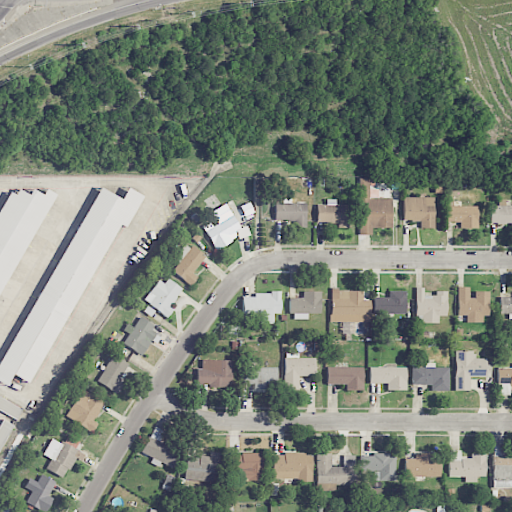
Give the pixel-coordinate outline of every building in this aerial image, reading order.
[(391,227),(391,198),(377,198),(377,187),(374,187),(374,178),(359,177),(359,234),(371,234),(371,227),(391,227)] [(114,222),(125,227),(142,195),(126,187),(121,198),(93,185),(0,371),(0,382),(6,385),(12,374),(33,385),(114,222)] [(0,292),(48,191),(44,189),(42,194),(31,189),(27,196),(5,185),(0,194),(0,292)] [(434,197),(403,197),(403,221),(420,221),(419,228),(434,228),(434,197)] [(316,205),(316,222),(337,223),(337,227),(348,228),(349,205),(335,204),(335,199),(326,199),(326,205),(316,205)] [(511,205),(505,205),(506,199),(499,199),(499,206),(490,205),(490,223),(511,224),(511,228),(511,205)] [(211,211),(216,221),(203,227),(215,250),(232,242),(228,234),(239,228),(226,203),(211,211)] [(306,203),(274,203),(275,220),(295,220),(295,227),(306,227),(306,203)] [(478,206),(447,206),(446,221),(460,222),(460,227),(477,228),(478,206)] [(192,273),(204,256),(185,242),(173,260),(178,263),(171,272),(191,286),(197,277),(192,273)] [(143,301),(167,317),(173,309),(169,306),(180,290),(160,276),(143,301)] [(457,315),(466,315),(466,322),(479,322),(479,315),(489,315),(488,291),(471,291),(471,286),(457,286),(457,315)] [(415,322),(438,323),(438,315),(446,316),(447,291),(434,290),(434,295),(423,295),(423,288),(416,287),(415,322)] [(370,322),(370,300),(362,300),(363,290),(331,289),(331,321),(342,322),(341,332),(353,333),(353,321),(370,322)] [(290,297),(290,319),(308,319),(308,313),(320,313),(321,291),(303,291),(302,298),(290,297)] [(405,291),(388,291),(388,297),(373,297),(373,313),(405,314),(405,291)] [(241,320),(271,321),(271,313),(280,314),(280,292),(254,292),(254,296),(242,296),(241,320)] [(511,297),(499,297),(500,313),(508,313),(509,319),(511,318),(511,297)] [(123,330),(128,333),(122,344),(140,355),(157,327),(139,316),(133,327),(127,323),(123,330)] [(486,358),(474,358),(474,350),(454,351),(455,391),(470,391),(469,377),(486,376),(486,358)] [(315,358),(298,358),(298,353),(284,352),(283,389),(298,389),(298,376),(314,376),(315,358)] [(102,372),(97,381),(116,393),(122,383),(117,380),(128,364),(111,353),(100,371),(102,372)] [(231,387),(231,360),(200,359),(200,369),(196,369),(196,386),(231,387)] [(448,391),(448,367),(434,367),(434,362),(424,362),(424,367),(412,367),(411,384),(431,384),(431,390),(448,391)] [(362,366),(326,367),(326,383),(343,383),(343,390),(363,389),(362,366)] [(248,389),(264,389),(264,384),(276,384),(276,367),(249,367),(248,389)] [(406,367),(369,367),(369,383),(387,383),(387,390),(406,390),(406,367)] [(511,367),(497,368),(497,395),(510,395),(510,386),(511,385),(511,367)] [(65,416),(92,432),(97,423),(93,421),(104,402),(82,389),(65,416)] [(0,394),(0,409),(16,417),(22,405),(0,394)] [(173,468),(180,450),(158,441),(162,430),(153,426),(142,453),(152,457),(150,463),(159,466),(160,462),(173,468)] [(66,479),(79,451),(51,438),(43,455),(50,459),(45,469),(66,479)] [(449,476),(485,477),(485,454),(470,453),(470,458),(460,458),(461,450),(449,450),(449,476)] [(184,479),(213,481),(213,473),(222,473),(223,453),(209,452),(208,457),(186,456),(184,479)] [(263,481),(264,454),(234,453),(234,480),(263,481)] [(312,480),(312,453),(271,454),(272,480),(312,480)] [(331,453),(316,453),(317,490),(335,490),(335,485),(356,484),(355,455),(343,455),(343,466),(331,467),(331,453)] [(440,476),(440,459),(430,459),(430,453),(414,453),(414,458),(405,458),(405,477),(440,476)] [(361,454),(361,470),(378,470),(378,480),(395,480),(395,454),(361,454)] [(511,454),(492,455),(492,474),(503,475),(511,475),(511,454)] [(25,502),(44,511),(52,498),(48,496),(55,482),(41,474),(37,482),(29,478),(24,487),(31,491),(25,502)]
